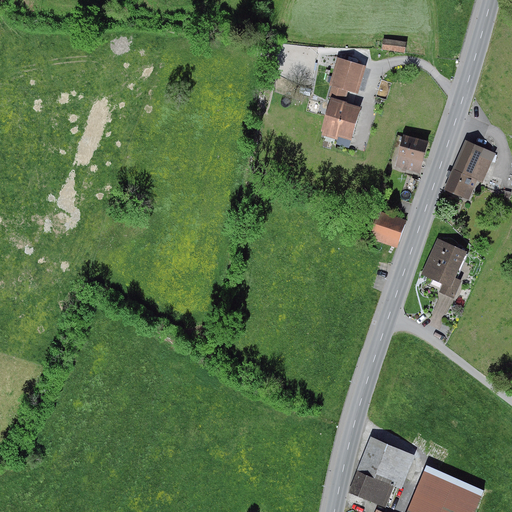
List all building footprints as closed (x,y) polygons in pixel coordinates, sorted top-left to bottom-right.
[(403,42),(383,39),(381,50),(402,53),(403,42)] [(366,66),(338,58),(330,86),(332,86),(329,96),(346,100),(349,91),(359,93),(366,66)] [(361,108),(331,99),(321,135),(338,140),(339,136),(352,140),(361,108)] [(429,143),(403,136),(395,167),(420,173),(429,143)] [(491,157),(461,144),(441,189),(465,200),(473,182),(479,185),(491,157)] [(404,219),(379,212),(371,238),(396,245),(404,219)] [(465,252),(436,240),(422,273),(444,282),(451,285),(454,278),(465,252)] [(451,285),(444,282),(440,292),(455,299),(462,282),(454,278),(451,285)] [(415,456),(370,439),(358,471),(395,486),(402,489),(415,456)] [(473,511),(483,490),(427,467),(407,511),(473,511)] [(395,486),(358,471),(349,493),(386,508),(395,486)]
